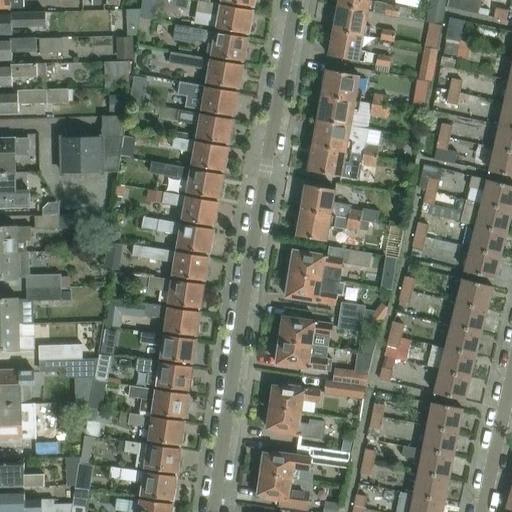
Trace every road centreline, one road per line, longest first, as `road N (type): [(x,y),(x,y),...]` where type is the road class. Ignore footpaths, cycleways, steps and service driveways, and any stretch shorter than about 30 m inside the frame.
road 1 (residential): [(293,0),(211,511)]
road 2 (residential): [(511,335),(473,511)]
